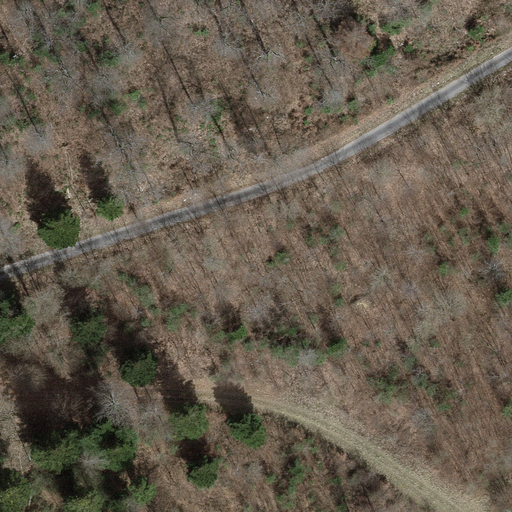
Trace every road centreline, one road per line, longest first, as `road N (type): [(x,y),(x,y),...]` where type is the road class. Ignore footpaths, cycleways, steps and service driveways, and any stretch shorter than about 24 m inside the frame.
road 1 (track): [(0,274),(300,171),(371,138),(511,51)]
road 2 (track): [(0,395),(239,397),(327,434),(436,511)]
